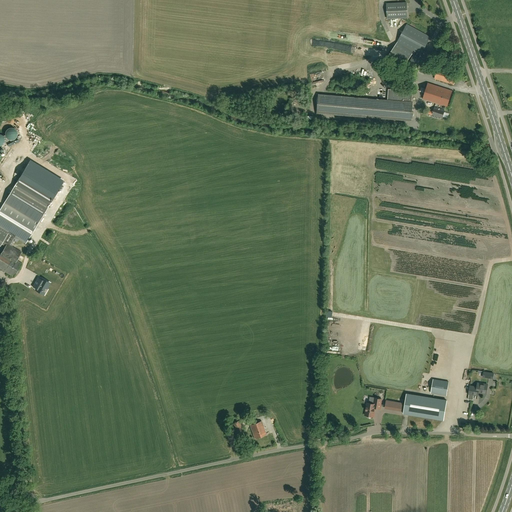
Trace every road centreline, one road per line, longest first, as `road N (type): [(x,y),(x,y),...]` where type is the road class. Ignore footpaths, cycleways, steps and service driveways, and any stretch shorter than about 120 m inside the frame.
road 1 (unclassified): [(511,435),(370,433),(42,501),(29,497)]
road 2 (secondary): [(511,175),(453,0)]
